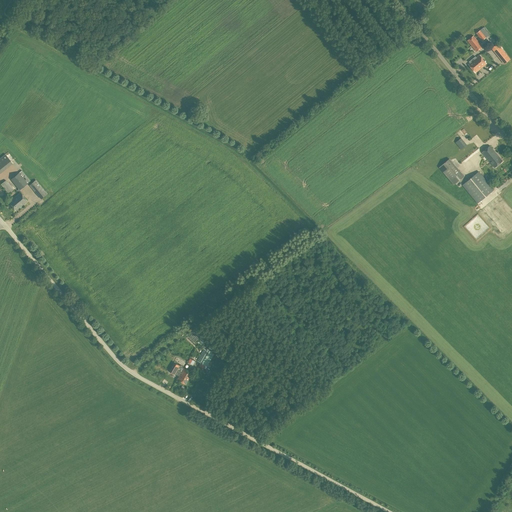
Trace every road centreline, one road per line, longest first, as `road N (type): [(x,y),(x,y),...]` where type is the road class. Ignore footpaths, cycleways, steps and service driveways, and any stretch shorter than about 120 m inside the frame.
road 1 (unclassified): [(387,511),(131,373),(0,222)]
road 2 (unclassified): [(511,144),(394,0)]
